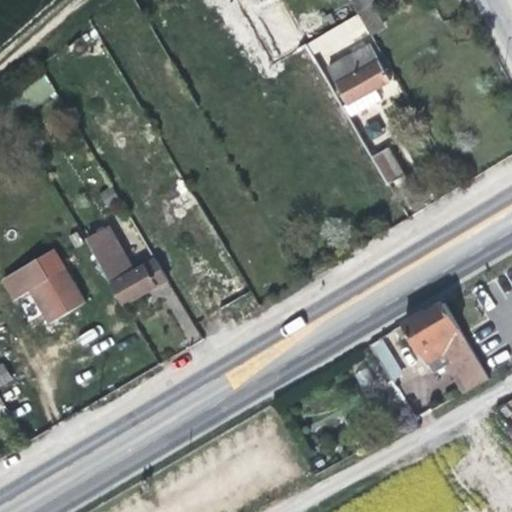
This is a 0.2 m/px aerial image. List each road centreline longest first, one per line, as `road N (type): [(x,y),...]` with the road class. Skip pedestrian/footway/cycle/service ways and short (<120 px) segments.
road 1 (unclassified): [(511,175),(0,484)]
road 2 (primary): [(511,204),(240,374),(0,509)]
road 3 (primary): [(43,511),(511,225)]
road 4 (unclassified): [(291,511),(511,385)]
